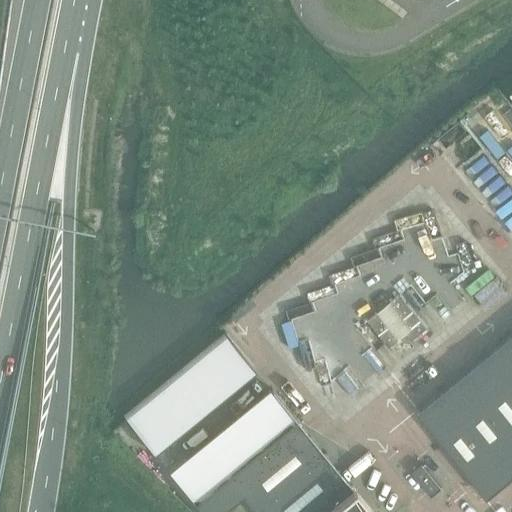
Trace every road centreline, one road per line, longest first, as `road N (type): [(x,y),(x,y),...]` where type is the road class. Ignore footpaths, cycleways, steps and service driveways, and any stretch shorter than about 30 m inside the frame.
road 1 (primary): [(38,511),(52,436),(68,200),(64,50)]
road 2 (primary): [(0,383),(64,50)]
road 3 (primary): [(36,0),(0,181)]
